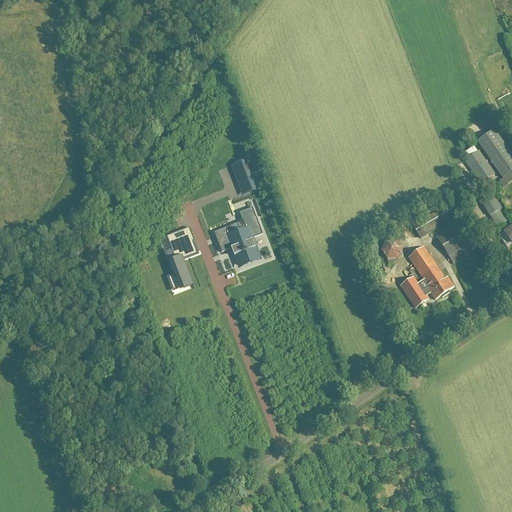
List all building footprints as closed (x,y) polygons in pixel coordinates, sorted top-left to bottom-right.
[(511,157),(494,131),(477,143),(502,178),(511,171),(511,157)] [(465,161),(471,171),(472,171),(481,184),(494,175),(479,152),(465,161)] [(234,168),(239,182),(252,177),(247,163),(246,163),(234,168)] [(490,216),(501,210),(502,210),(495,198),(484,204),(490,216)] [(413,226),(421,238),(436,229),(435,227),(457,214),(451,203),(413,226)] [(221,254),(233,249),(236,256),(234,257),(236,257),(240,267),(259,260),(251,240),(263,236),(262,235),(260,236),(252,213),(254,212),(252,209),(247,211),(248,213),(241,216),(247,233),(230,239),(227,231),(220,234),(219,232),(214,234),(215,237),(217,236),(223,252),(221,253),(221,254)] [(474,253),(457,224),(436,237),(454,266),(474,253)] [(175,288),(194,280),(184,255),(191,253),(186,241),(194,238),(189,226),(168,235),(177,259),(174,260),(178,272),(170,276),(175,288)] [(382,251),(387,260),(388,260),(388,264),(395,263),(395,260),(398,260),(402,250),(396,242),(386,241),(382,251)] [(408,258),(423,280),(418,284),(413,278),(400,287),(415,309),(428,300),(426,297),(430,294),(435,301),(441,297),(442,298),(449,293),(448,292),(454,288),(447,278),(445,279),(423,248),(408,258)] [(445,299),(434,303),(440,319),(451,315),(445,299)]
